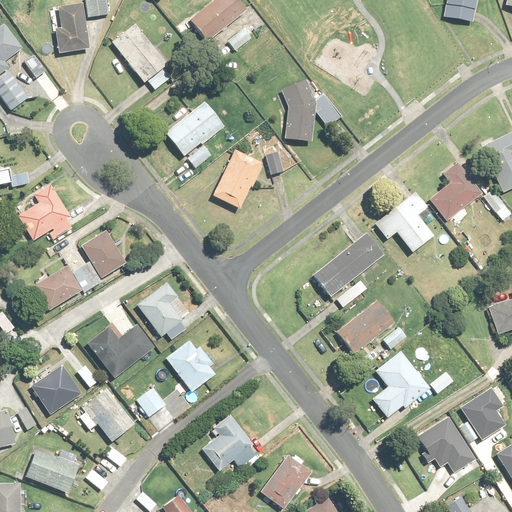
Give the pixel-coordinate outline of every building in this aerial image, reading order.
[(107,0),(84,0),(88,20),(110,17),(107,0)] [(245,13),(235,0),(216,0),(187,22),(205,45),(245,13)] [(475,0),(445,0),(442,18),(471,24),(475,0)] [(89,49),(82,5),(58,9),(61,30),(54,31),(57,54),(89,49)] [(484,22),(476,26),(485,44),(493,40),(484,22)] [(162,68),(166,65),(136,25),(112,43),(142,83),(145,80),(155,93),(171,81),(162,68)] [(0,28),(0,74),(7,70),(2,63),(20,50),(4,26),(0,28)] [(251,40),(243,31),(227,43),(235,53),(251,40)] [(33,56),(23,63),(36,81),(46,74),(33,56)] [(9,73),(0,79),(0,96),(10,110),(27,98),(9,73)] [(324,99),(314,106),(308,83),(281,89),(287,113),(284,140),(311,143),(314,116),(316,115),(326,129),(339,120),(324,99)] [(203,146),(224,129),(204,103),(164,134),(189,167),(208,153),(203,146)] [(511,135),(480,150),(501,193),(511,187),(511,135)] [(280,152),(264,155),(268,175),(285,172),(280,152)] [(261,167),(233,153),(211,199),(238,213),(261,167)] [(0,185),(10,184),(7,169),(0,169),(0,185)] [(480,196),(463,174),(429,200),(447,222),(480,196)] [(68,217),(51,187),(35,196),(38,202),(16,215),(32,242),(46,233),(50,241),(72,228),(66,218),(68,217)] [(507,208),(492,190),(482,199),(497,216),(507,208)] [(426,210),(414,193),(373,224),(386,241),(396,233),(412,253),(434,237),(418,216),(426,210)] [(97,280),(126,263),(107,230),(81,245),(91,262),(72,273),(67,265),(31,285),(45,310),(80,290),(83,294),(100,285),(97,280)] [(312,276),(330,299),(341,290),(342,292),(348,287),(346,285),(383,254),(365,232),(312,276)] [(366,290),(359,282),(336,301),(342,309),(366,290)] [(163,332),(170,340),(184,329),(178,320),(187,314),(164,284),(134,308),(157,337),(163,332)] [(386,313),(376,300),(335,333),(345,345),(386,313)] [(511,300),(487,309),(496,335),(511,329),(511,300)] [(2,311),(0,312),(0,328),(5,335),(14,329),(2,311)] [(408,337),(400,327),(381,342),(389,352),(408,337)] [(195,351),(188,342),(166,359),(192,393),(213,376),(206,366),(210,363),(199,348),(195,351)] [(428,388),(399,352),(374,372),(387,389),(372,401),(388,420),(428,388)] [(85,365),(75,373),(88,389),(97,381),(85,365)] [(80,394),(60,366),(30,388),(50,416),(80,394)] [(452,382),(445,374),(429,386),(436,395),(452,382)] [(133,423),(104,389),(81,408),(85,412),(79,417),(88,429),(94,424),(110,442),(133,423)] [(164,406),(152,390),(135,402),(147,419),(164,406)] [(499,408),(489,392),(459,411),(478,441),(501,426),(492,412),(499,408)] [(27,409),(16,415),(26,431),(36,425),(27,409)] [(8,412),(0,413),(0,446),(15,444),(8,412)] [(474,459),(446,415),(413,436),(423,452),(418,456),(425,466),(434,460),(440,469),(448,464),(454,473),(474,459)] [(254,446),(229,416),(214,428),(219,434),(200,449),(218,471),(230,461),(239,471),(255,458),(248,450),(254,446)] [(112,447),(105,455),(119,466),(125,459),(112,447)] [(495,457),(511,484),(511,449),(511,448),(495,457)] [(67,494),(76,465),(73,464),(75,456),(60,451),(57,458),(36,451),(26,480),(67,494)] [(290,458),(287,456),(262,492),(285,508),(310,473),(300,466),(303,462),(293,455),(290,458)] [(92,470),(85,477),(101,492),(108,485),(92,470)] [(18,511),(18,486),(0,485),(0,511),(18,511)] [(144,492),(135,501),(146,511),(150,511),(157,505),(144,492)] [(189,511),(177,496),(162,507),(165,511),(189,511)] [(335,511),(327,498),(306,511),(335,511)] [(467,511),(459,499),(445,507),(447,511),(467,511)]
